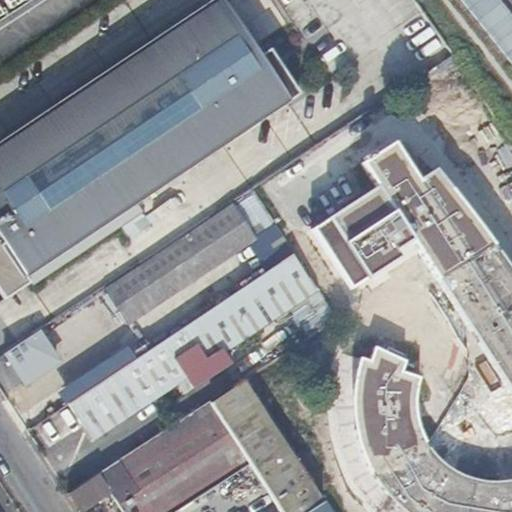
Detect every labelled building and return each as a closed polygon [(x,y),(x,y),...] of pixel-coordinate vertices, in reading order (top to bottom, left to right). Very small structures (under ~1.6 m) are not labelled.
[(0,0),(0,19),(28,0),(0,0)] [(406,0),(298,0),(288,7),(364,115),(448,58),(431,35),(406,0)] [(288,107),(216,2),(0,147),(0,294),(6,304),(27,289),(22,281),(132,208),(141,217),(229,160),(223,151),(288,107)] [(416,180),(396,150),(365,171),(377,188),(315,229),(353,288),(415,247),(511,395),(511,275),(444,185),(430,172),(416,180)] [(128,332),(251,250),(228,214),(105,295),(128,332)] [(293,256),(67,409),(90,442),(182,382),(192,393),(230,370),(223,360),(319,296),(293,256)] [(29,342),(0,361),(0,388),(40,360),(29,342)] [(511,511),(511,480),(495,484),(465,478),(447,468),(430,452),(419,427),(416,406),(420,387),(399,378),(401,366),(364,351),(362,362),(361,366),(350,365),(347,405),(350,409),(356,434),(347,437),(356,466),(379,505),(389,496),(403,511),(511,511)] [(66,497),(75,511),(84,511),(107,497),(117,511),(169,511),(245,465),(276,511),(323,511),(237,386),(66,497)]
